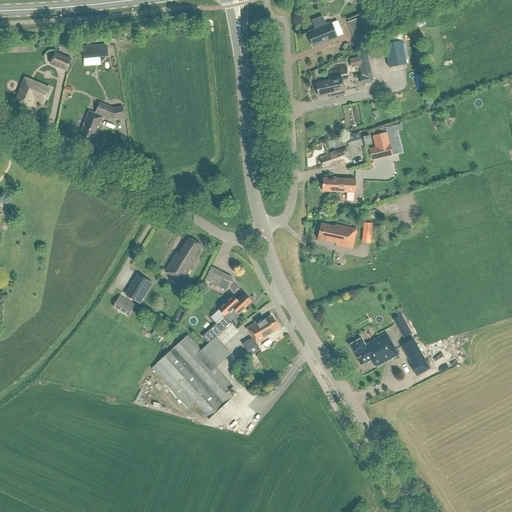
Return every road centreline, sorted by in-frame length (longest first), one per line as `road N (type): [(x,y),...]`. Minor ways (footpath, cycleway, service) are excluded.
road 1 (tertiary): [(417,511),(291,304),(262,227)]
road 2 (unclassified): [(262,227),(224,237),(130,185),(0,131)]
road 3 (unclassified): [(262,227),(283,218),(292,192),(287,30)]
road 4 (tertiary): [(262,227),(239,38)]
road 5 (secondary): [(136,0),(0,11)]
